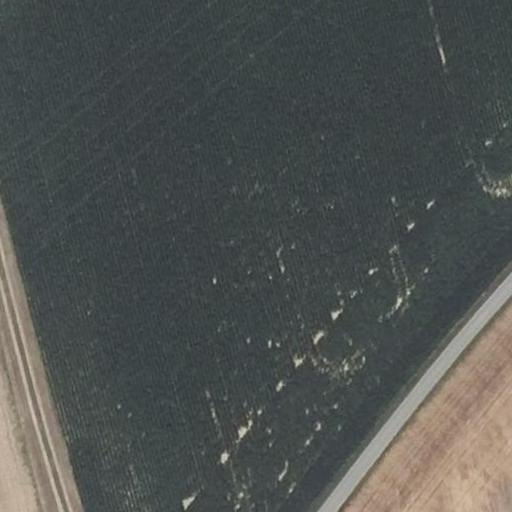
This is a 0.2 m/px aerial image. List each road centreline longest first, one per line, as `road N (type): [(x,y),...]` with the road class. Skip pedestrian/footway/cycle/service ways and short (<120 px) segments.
road 1 (unclassified): [(511,280),(327,511)]
road 2 (track): [(0,228),(71,511)]
